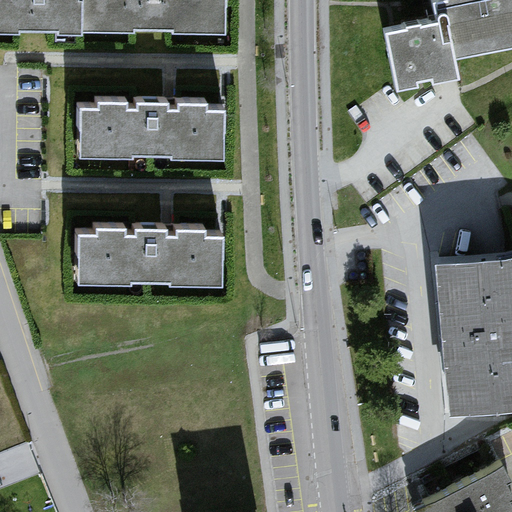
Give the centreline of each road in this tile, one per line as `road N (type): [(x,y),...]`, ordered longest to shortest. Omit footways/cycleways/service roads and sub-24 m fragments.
road 1 (tertiary): [(336,511),(310,216),(307,0)]
road 2 (residential): [(0,313),(78,511)]
